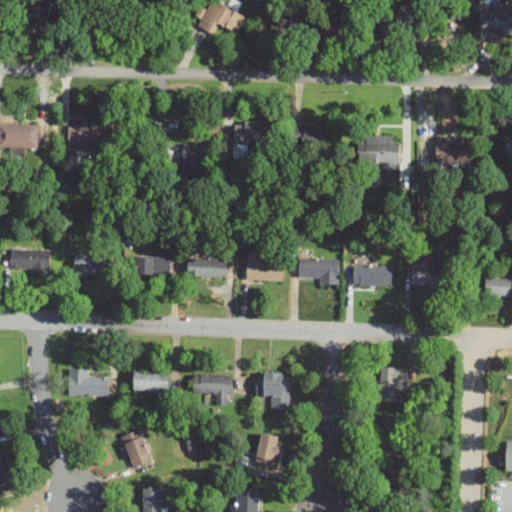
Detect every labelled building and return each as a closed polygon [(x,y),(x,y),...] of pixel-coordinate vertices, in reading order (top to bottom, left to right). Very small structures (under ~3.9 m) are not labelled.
[(49,0),(25,0),(25,17),(49,17),(49,0)] [(199,5),(190,22),(213,33),(218,23),(236,32),(245,15),(215,0),(211,0),(207,9),(199,5)] [(394,12),(379,13),(380,32),(407,31),(406,5),(394,6),(394,12)] [(304,31),(303,18),(274,19),(274,31),(295,30),(295,31),(304,31)] [(266,121),(235,121),(235,152),(266,152),(266,121)] [(0,147),(41,147),(41,122),(0,122),(0,147)] [(101,143),(101,125),(68,125),(68,143),(101,143)] [(327,128),(293,128),(292,149),(326,150),(327,128)] [(511,134),(502,137),(506,156),(511,154),(511,134)] [(366,167),(389,167),(389,179),(400,179),(400,135),(366,135),(366,167)] [(437,137),(437,167),(472,166),(472,137),(437,137)] [(178,144),(179,177),(210,176),(210,143),(178,144)] [(50,272),(50,248),(11,248),(11,272),(50,272)] [(282,279),(282,260),(264,260),(264,250),(247,250),(247,279),(282,279)] [(109,274),(109,254),(74,254),(74,274),(109,274)] [(137,275),(170,275),(170,255),(137,255),(137,275)] [(227,275),(227,257),(188,257),(188,275),(227,275)] [(340,257),(299,257),(299,278),(318,278),(318,283),(340,283),(340,257)] [(392,265),(354,265),(354,284),(392,284),(392,265)] [(445,265),(412,265),(412,286),(445,286),(445,265)] [(511,276),(485,276),(485,295),(511,295),(511,276)] [(380,399),(398,399),(398,366),(380,366),(380,399)] [(69,395),(110,395),(110,377),(90,377),(90,368),(69,368),(69,395)] [(169,390),(169,369),(134,369),(134,390),(169,390)] [(268,408),(290,408),(290,371),(257,371),(257,398),(268,398),(268,408)] [(233,372),(194,372),(194,392),(214,392),(214,403),(233,403),(233,372)] [(378,414),(378,452),(399,452),(399,414),(378,414)] [(124,433),(131,466),(151,462),(144,428),(124,433)] [(255,462),(276,467),(283,436),(263,431),(255,462)] [(511,439),(504,439),(503,471),(511,471),(511,439)] [(254,445),(241,444),(241,462),(254,463),(254,445)] [(387,470),(387,503),(409,503),(409,470),(387,470)] [(163,511),(163,486),(143,486),(143,511),(163,511)] [(260,511),(260,486),(240,486),(240,503),(230,503),(230,511),(260,511)]
